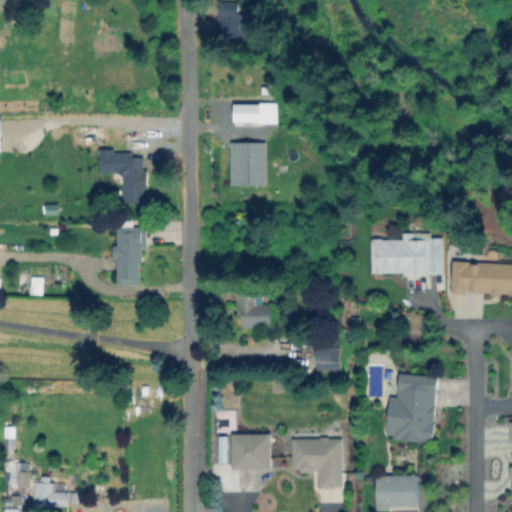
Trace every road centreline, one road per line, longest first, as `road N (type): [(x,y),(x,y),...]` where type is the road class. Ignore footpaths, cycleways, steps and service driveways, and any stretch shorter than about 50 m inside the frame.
road 1 (residential): [(189,511),(182,0)]
road 2 (residential): [(478,331),(478,511)]
